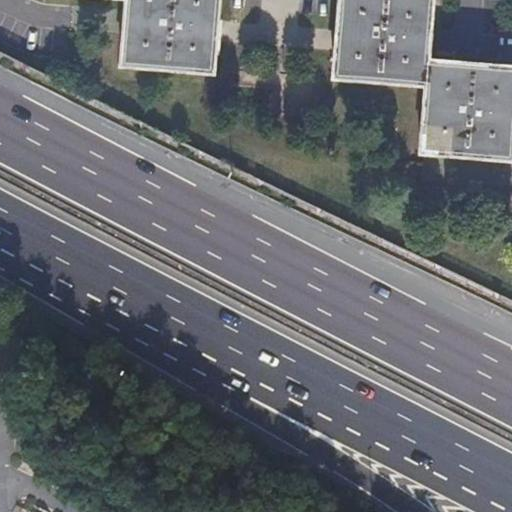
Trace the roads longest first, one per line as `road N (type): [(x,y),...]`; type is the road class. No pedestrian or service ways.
road 1 (motorway): [(511,387),(0,120)]
road 2 (motorway): [(68,263),(511,491)]
road 3 (motorway): [(68,263),(85,317),(406,511)]
